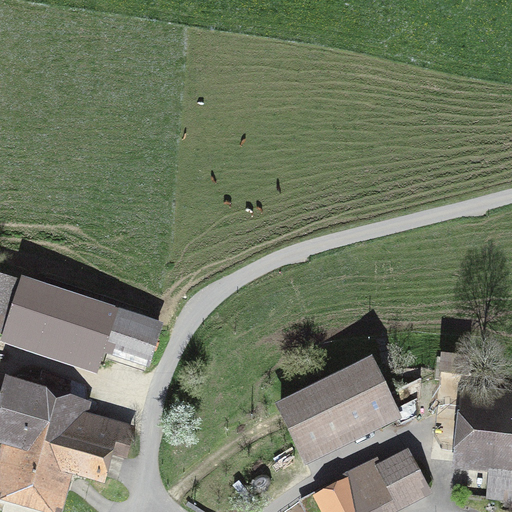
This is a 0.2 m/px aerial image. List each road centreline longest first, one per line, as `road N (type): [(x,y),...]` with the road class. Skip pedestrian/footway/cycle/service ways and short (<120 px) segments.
road 1 (unclassified): [(511,195),(321,243),(264,265),(207,301),(177,341),(158,392),(136,511)]
road 2 (track): [(163,507),(217,456),(277,419)]
